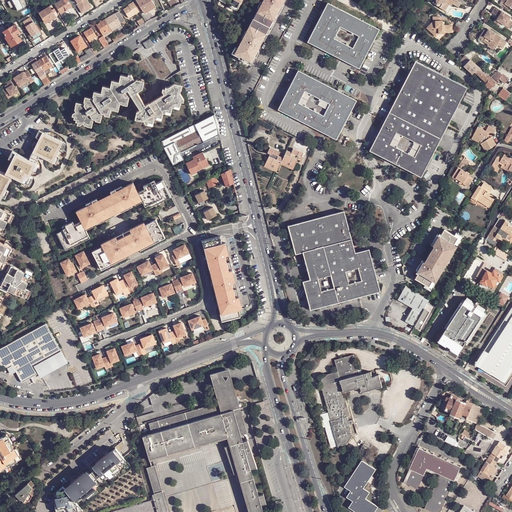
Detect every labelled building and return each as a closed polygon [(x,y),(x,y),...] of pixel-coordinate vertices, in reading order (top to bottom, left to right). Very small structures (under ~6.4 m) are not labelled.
[(67,0),(62,0),(55,4),(61,13),(62,13),(65,11),(72,7),(67,0)] [(77,4),(83,13),(92,8),(87,0),(75,0),(78,4),(77,4)] [(140,13),(143,11),(144,12),(155,5),(151,0),(138,0),(134,3),(140,13)] [(222,0),(227,3),(228,3),(232,5),(232,6),(238,9),(242,0),(222,0)] [(283,0),(266,0),(266,1),(261,10),(260,9),(258,13),(260,14),(253,28),(251,26),(247,33),(248,34),(244,43),(242,43),(236,55),(252,63),(264,41),(265,42),(267,38),(266,38),(274,21),(273,21),(276,15),(277,16),(281,9),(283,4),(282,4),(283,0)] [(435,0),(435,1),(435,3),(437,5),(443,9),(448,2),(454,1),(453,0),(435,0)] [(460,2),(457,0),(454,1),(448,2),(443,9),(445,11),(450,4),(460,2)] [(511,0),(502,0),(502,2),(511,8),(511,0)] [(134,3),(132,4),(123,10),(129,19),(137,14),(140,13),(134,3)] [(380,30),(328,4),(308,43),(359,69),(380,30)] [(155,5),(144,12),(146,14),(157,8),(155,5)] [(50,7),(40,13),(46,23),(55,17),(53,13),(51,10),(50,7)] [(511,17),(496,7),(492,13),(498,17),(495,22),(500,26),(501,24),(510,30),(511,27),(511,21),(510,20),(511,17)] [(120,12),(115,14),(121,24),(125,21),(120,12)] [(115,14),(106,20),(111,28),(112,29),(121,24),(115,14)] [(440,20),(440,17),(433,17),(433,21),(431,24),(433,25),(429,29),(436,36),(439,33),(444,33),(446,31),(452,31),(452,25),(446,25),(443,23),(443,20),(440,20)] [(31,18),(23,22),(32,37),(39,32),(31,18)] [(136,23),(139,28),(146,23),(143,19),(136,23)] [(106,20),(98,25),(103,33),(107,31),(111,28),(106,20)] [(16,24),(13,26),(18,35),(21,34),(16,24)] [(13,26),(3,32),(8,40),(7,41),(11,47),(21,41),(18,35),(13,26)] [(92,29),(85,33),(90,41),(91,40),(95,38),(97,37),(92,29)] [(502,38),(488,29),(486,31),(487,32),(485,35),(483,33),(480,37),(484,40),(483,41),(493,47),(496,43),(498,45),(503,48),(507,42),(501,39),(502,38)] [(80,36),(72,41),(79,52),(87,47),(80,36)] [(103,47),(109,44),(104,37),(99,40),(103,47)] [(144,42),(146,48),(153,45),(151,39),(144,42)] [(59,49),(50,55),(51,57),(55,64),(56,64),(65,59),(59,49)] [(88,51),(90,55),(80,60),(82,63),(95,55),(93,52),(91,49),(88,51)] [(47,56),(38,62),(44,72),(49,69),(54,66),(53,65),(49,59),(47,56)] [(487,83),(491,78),(470,60),(464,67),(473,75),(475,72),(487,83)] [(38,62),(33,65),(46,85),(51,82),(49,80),(47,77),(46,74),(44,72),(38,62)] [(466,88),(417,63),(369,154),(419,179),(466,88)] [(24,72),(14,78),(20,87),(30,81),(30,82),(34,80),(28,71),(25,73),(24,72)] [(356,101),(298,71),(278,110),(337,139),(356,101)] [(487,83),(484,86),(489,90),(499,79),(505,83),(508,79),(497,71),(491,78),(487,83)] [(184,83),(176,82),(170,86),(167,85),(167,87),(164,87),(164,89),(165,92),(152,100),(151,102),(150,101),(147,103),(138,90),(144,86),(145,79),(138,77),(136,79),(132,73),(130,72),(129,74),(122,73),(120,80),(113,78),(111,86),(104,84),(102,91),(95,90),(93,97),(86,95),(85,103),(77,101),(76,106),(77,106),(76,108),(77,110),(74,112),(74,115),(76,115),(75,118),(78,118),(77,120),(79,121),(79,123),(81,124),(84,122),(86,124),(88,124),(93,125),(95,118),(102,120),(104,113),(111,114),(112,107),(119,109),(121,101),(129,103),(130,95),(132,93),(141,107),(138,110),(136,117),(144,119),(144,118),(145,118),(147,122),(149,122),(154,123),(156,116),(158,117),(159,116),(163,118),(164,111),(167,111),(172,112),(174,105),(181,106),(182,99),(185,100),(185,98),(181,91),(182,88),(183,88),(184,83)] [(49,80),(51,82),(62,75),(61,73),(49,80)] [(5,86),(2,88),(9,100),(12,98),(12,97),(19,93),(11,80),(7,83),(8,85),(9,86),(6,88),(6,87),(5,86)] [(498,95),(505,100),(510,93),(503,88),(498,95)] [(213,115),(162,142),(174,166),(185,160),(181,154),(219,135),(218,131),(213,115)] [(492,134),(490,136),(488,134),(490,131),(494,133),(496,127),(489,123),(486,128),(479,124),(473,134),(481,138),(483,140),(481,141),(486,149),(497,142),(492,134)] [(40,138),(34,151),(40,155),(58,163),(61,156),(57,154),(61,148),(64,141),(40,129),(36,136),(40,138)] [(279,165),(282,159),(279,157),(280,153),(270,149),(268,154),(270,155),(272,156),(271,158),(269,157),(264,167),(276,173),(279,165)] [(7,172),(14,175),(31,184),(34,176),(31,175),(38,159),(32,155),(30,158),(13,150),(9,156),(13,158),(7,172)] [(282,159),(279,165),(293,171),(297,161),(296,160),(297,158),(298,159),(301,160),(303,154),(293,150),(292,153),(286,151),(282,159)] [(211,165),(204,152),(195,157),(195,159),(187,163),(193,175),(198,173),(198,172),(211,165)] [(511,171),(511,156),(505,152),(503,156),(498,154),(492,165),(493,165),(491,168),(498,172),(501,167),(498,165),(500,162),(503,164),(501,166),(511,172),(511,171)] [(467,171),(459,166),(452,176),(459,180),(459,181),(463,184),(464,183),(468,186),(474,177),(469,174),(471,172),(467,170),(467,171)] [(0,201),(0,202),(3,195),(7,189),(14,175),(7,172),(0,168),(0,201)] [(234,184),(231,169),(221,174),(226,187),(234,184)] [(145,189),(138,192),(142,200),(143,202),(146,207),(160,199),(161,201),(164,200),(163,197),(170,194),(163,180),(156,183),(155,182),(150,185),(150,186),(145,189)] [(144,186),(145,189),(150,186),(150,185),(155,182),(154,180),(144,186)] [(480,184),(472,197),(473,197),(471,199),(476,202),(477,200),(478,199),(490,207),(496,196),(491,193),(494,187),(485,182),(482,186),(480,184)] [(114,195),(106,198),(116,217),(123,214),(121,211),(132,205),(136,204),(142,200),(138,192),(133,183),(123,188),(117,191),(116,189),(112,191),(114,195)] [(208,198),(204,191),(195,195),(199,203),(208,198)] [(78,211),(83,221),(87,229),(93,226),(97,224),(108,218),(109,221),(116,217),(106,198),(99,202),(97,199),(92,201),(94,203),(88,206),(78,211)] [(160,199),(146,207),(147,209),(161,202),(161,201),(160,199)] [(132,205),(121,211),(123,214),(134,209),(132,205)] [(0,237),(2,232),(6,226),(9,220),(12,221),(15,215),(12,213),(5,209),(0,206),(0,237)] [(217,215),(213,207),(204,212),(208,220),(217,215)] [(296,253),(303,251),(310,277),(303,280),(310,308),(380,289),(370,247),(356,250),(355,248),(344,209),(302,220),(288,224),(296,253)] [(108,218),(97,224),(98,227),(109,221),(108,218)] [(132,232),(125,235),(132,250),(139,246),(140,247),(150,242),(154,240),(165,234),(157,219),(146,224),(145,222),(131,229),(132,232)] [(65,230),(58,234),(65,248),(72,244),(73,246),(77,245),(76,243),(90,235),(87,231),(87,229),(83,221),(76,225),(71,227),(70,226),(64,229),(65,230)] [(494,240),(496,237),(502,241),(503,238),(507,240),(510,235),(511,236),(511,235),(511,227),(509,225),(510,224),(506,221),(500,230),(494,227),(491,232),(486,240),(495,246),(497,242),(494,240)] [(456,243),(460,238),(456,235),(446,229),(442,236),(441,236),(435,246),(437,246),(427,262),(426,262),(420,272),(421,272),(417,278),(427,284),(431,287),(434,281),(436,277),(437,277),(454,247),(456,243)] [(464,237),(458,233),(456,235),(460,238),(456,243),(459,245),(464,237)] [(165,234),(154,240),(155,243),(166,237),(165,234)] [(439,234),(433,244),(435,246),(441,236),(439,234)] [(90,235),(76,243),(77,245),(91,238),(90,235)] [(104,246),(93,251),(101,267),(112,261),(115,260),(126,254),(125,253),(132,250),(125,235),(117,239),(115,237),(102,244),(104,246)] [(221,236),(206,240),(210,255),(208,255),(209,259),(211,259),(213,266),(228,262),(226,255),(230,254),(227,242),(223,243),(221,236)] [(0,266),(6,269),(9,262),(6,260),(9,254),(12,255),(15,249),(12,247),(14,245),(7,241),(5,243),(0,240),(0,266)] [(150,242),(140,247),(141,250),(152,245),(150,242)] [(173,256),(178,265),(181,264),(179,259),(190,253),(185,244),(174,250),(176,254),(173,256)] [(454,247),(437,277),(440,279),(457,249),(454,247)] [(84,252),(76,256),(83,268),(91,264),(84,252)] [(126,254),(115,260),(117,263),(128,257),(126,254)] [(159,263),(155,264),(160,274),(164,272),(163,270),(170,267),(164,254),(156,257),(159,263)] [(70,259),(62,263),(68,276),(76,271),(70,259)] [(423,260),(417,270),(420,272),(426,262),(423,260)] [(112,261),(101,267),(103,270),(113,264),(112,261)] [(149,261),(138,266),(143,275),(154,270),(157,276),(160,274),(155,264),(152,266),(149,261)] [(230,270),(228,262),(213,266),(216,282),(215,282),(216,286),(217,285),(219,293),(235,289),(233,282),(236,281),(233,269),(230,270)] [(6,276),(3,284),(16,291),(22,294),(26,296),(29,289),(26,287),(30,280),(33,274),(34,270),(27,267),(25,270),(19,267),(12,263),(9,271),(6,276)] [(482,282),(487,285),(489,284),(495,287),(496,283),(498,280),(500,281),(503,276),(495,271),(493,274),(488,271),(482,282)] [(127,279),(124,280),(130,293),(135,291),(133,287),(139,284),(132,272),(125,275),(127,279)] [(194,274),(182,279),(184,284),(186,288),(197,283),(195,278),(194,274)] [(119,279),(111,282),(118,295),(124,292),(126,296),(130,293),(124,280),(120,282),(119,279)] [(425,287),(432,291),(437,282),(434,281),(431,287),(427,284),(425,287)] [(0,323),(15,294),(16,291),(3,284),(0,289),(0,323)] [(172,284),(161,289),(164,298),(176,293),(174,289),(173,285),(172,284)] [(95,295),(92,297),(97,306),(100,304),(98,300),(109,294),(104,285),(93,291),(95,295)] [(416,326),(431,299),(407,286),(399,300),(414,308),(406,321),(416,326)] [(237,297),(235,289),(219,293),(221,301),(220,301),(221,305),(222,305),(226,320),(242,316),(239,309),(243,308),(240,296),(237,297)] [(154,294),(142,298),(143,299),(145,304),(146,307),(158,303),(156,298),(154,294)] [(89,299),(86,295),(75,301),(80,309),(91,303),(93,308),(97,306),(92,297),(89,299)] [(138,312),(145,309),(143,304),(141,300),(141,299),(134,302),(135,304),(136,308),(138,312)] [(454,345),(462,350),(486,312),(467,299),(442,337),(450,342),(448,344),(453,347),(454,345)] [(133,303),(121,308),(124,317),(136,312),(135,308),(133,304),(133,303)] [(115,314),(103,319),(104,320),(105,324),(107,328),(119,323),(117,318),(115,314)] [(202,317),(190,321),(193,330),(205,326),(207,331),(211,329),(207,320),(203,321),(202,317)] [(511,361),(511,323),(505,318),(475,363),(505,383),(511,372),(511,368),(509,366),(511,361)] [(68,361),(48,323),(0,348),(0,354),(2,358),(0,363),(0,364),(9,367),(13,368),(13,369),(15,370),(15,369),(16,369),(17,372),(23,382),(40,373),(41,376),(68,361)] [(93,323),(81,328),(85,337),(97,332),(95,328),(94,324),(93,323)] [(177,331),(173,332),(177,342),(181,341),(180,338),(187,335),(182,323),(175,326),(177,331)] [(168,329),(160,331),(165,343),(172,340),(173,344),(177,342),(173,332),(170,334),(168,329)] [(144,344),(140,345),(144,355),(148,354),(146,349),(157,344),(154,335),(142,340),(144,344)] [(137,347),(135,342),(123,347),(126,356),(138,351),(140,357),(144,355),(140,345),(137,347)] [(110,357),(107,358),(111,368),(114,366),(113,363),(120,361),(116,349),(108,352),(110,357)] [(363,390),(384,384),(380,372),(374,374),(372,369),(356,373),(355,368),(359,367),(355,352),(336,357),(339,368),(321,373),(340,442),(349,440),(354,431),(350,417),(354,416),(351,404),(349,405),(345,389),(362,384),(363,388),(362,388),(363,390)] [(101,354),(94,357),(98,369),(106,366),(107,369),(111,368),(107,358),(103,359),(101,354)] [(68,361),(41,376),(42,379),(70,364),(68,361)] [(226,387),(234,384),(231,372),(213,377),(221,405),(227,404),(230,403),(226,387)] [(236,434),(243,432),(239,417),(243,416),(234,384),(226,387),(230,403),(227,404),(221,405),(211,408),(151,424),(154,435),(144,437),(150,457),(220,438),(236,434)] [(447,397),(446,400),(448,401),(445,410),(451,413),(451,414),(459,418),(460,416),(466,419),(473,404),(467,401),(466,403),(462,401),(462,399),(460,398),(459,399),(457,399),(458,397),(452,394),(450,398),(447,397)] [(446,400),(444,399),(440,408),(445,410),(448,401),(446,400)] [(484,409),(473,404),(466,419),(477,424),(484,409)] [(467,448),(465,452),(475,459),(478,454),(483,457),(497,433),(489,429),(477,424),(474,429),(485,435),(479,446),(473,443),(467,448)] [(467,448),(473,436),(464,431),(462,434),(459,438),(460,441),(459,442),(459,443),(467,448)] [(220,438),(150,457),(152,463),(228,442),(230,449),(227,449),(235,476),(237,475),(247,511),(246,511),(249,511),(250,511),(252,510),(237,456),(247,454),(244,444),(239,446),(236,434),(220,438)] [(17,448),(19,444),(15,443),(11,437),(7,439),(5,435),(0,438),(0,466),(3,470),(9,466),(13,467),(14,463),(20,460),(17,456),(21,454),(17,448)] [(120,467),(118,464),(124,459),(119,453),(123,450),(124,448),(124,447),(124,445),(123,444),(123,443),(122,442),(115,448),(116,449),(110,454),(111,456),(108,459),(106,455),(96,463),(98,466),(95,469),(100,475),(104,473),(106,476),(108,479),(112,476),(111,475),(117,470),(118,471),(121,468),(120,467)] [(500,442),(493,453),(494,454),(500,458),(502,459),(502,458),(504,455),(509,447),(500,442)] [(250,443),(244,444),(247,454),(237,456),(252,510),(250,511),(249,511),(262,511),(262,508),(259,499),(252,472),(255,471),(258,470),(250,443)] [(372,447),(365,443),(362,448),(369,452),(372,447)] [(497,446),(492,443),(487,450),(493,453),(497,446)] [(417,446),(401,480),(404,482),(419,447),(417,446)] [(439,511),(461,466),(419,447),(404,482),(418,488),(426,471),(427,467),(436,472),(440,474),(425,508),(433,511),(439,511)] [(500,458),(494,454),(493,455),(492,455),(490,458),(498,462),(500,458)] [(489,457),(478,476),(489,483),(492,477),(497,469),(495,467),(498,462),(489,457)] [(375,467),(361,458),(344,485),(349,489),(345,495),(347,496),(351,499),(349,503),(347,505),(357,511),(372,511),(377,505),(365,496),(369,490),(362,486),(375,467)] [(168,511),(156,467),(148,469),(159,511),(168,511)] [(63,487),(57,492),(58,497),(55,498),(56,500),(57,506),(55,506),(56,511),(75,511),(75,510),(78,509),(78,506),(79,505),(76,502),(74,500),(81,495),(82,497),(84,499),(87,496),(86,495),(92,490),(93,491),(97,489),(94,486),(92,483),(95,480),(89,473),(86,476),(84,473),(74,481),(77,484),(74,486),(72,484),(65,489),(63,487)] [(18,491),(28,504),(37,488),(32,480),(28,483),(18,491)] [(418,488),(404,482),(402,484),(418,492),(419,489),(418,488)] [(504,493),(501,498),(507,502),(510,497),(506,495),(504,493)]
